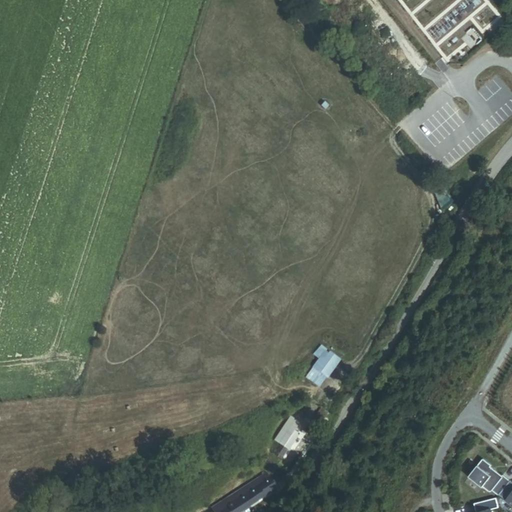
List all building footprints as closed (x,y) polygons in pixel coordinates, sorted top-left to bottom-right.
[(314,369),(326,378),(339,362),(327,353),(314,369)] [(314,424),(323,430),(332,417),(323,411),(314,424)] [(289,430),(297,436),(300,428),(294,424),(289,430)] [(280,445),(288,451),(298,436),(297,436),(289,430),(284,427),(274,441),(275,442),(280,445)] [(303,448),(311,454),(321,440),(312,434),(303,448)] [(271,457),(273,454),(280,445),(275,442),(267,454),(271,457)] [(273,454),(282,460),(288,451),(280,445),(273,454)] [(270,459),(280,465),(283,461),(282,460),(273,454),(271,457),(270,459)] [(492,466),(484,460),(470,477),(490,492),(493,491),(499,496),(510,481),(503,476),(502,477),(490,468),(492,466)] [(219,511),(241,511),(265,497),(264,495),(274,488),(266,476),(238,494),(241,499),(219,511)] [(511,482),(510,481),(499,496),(511,505),(511,482)]
